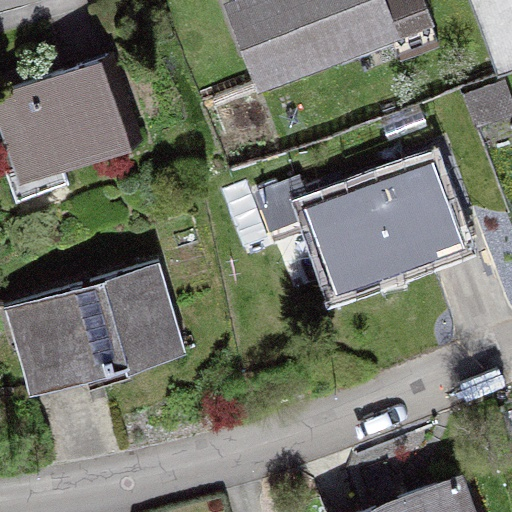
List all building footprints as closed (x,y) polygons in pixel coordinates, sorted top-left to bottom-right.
[(235,0),(233,1),(262,76),(388,27),(393,39),(432,24),(422,0),(235,0)] [(469,0),(497,72),(511,66),(511,21),(504,0),(469,0)] [(110,51),(0,89),(0,101),(22,163),(56,151),(60,163),(97,150),(93,139),(135,123),(110,51)] [(473,120),(511,103),(511,97),(504,76),(463,93),(473,120)] [(305,201),(331,273),(388,252),(392,264),(462,239),(431,155),(305,201)] [(16,343),(30,388),(125,359),(127,364),(194,345),(183,307),(173,310),(158,258),(29,296),(41,336),(16,343)] [(352,511),(470,511),(456,474),(352,511)]
